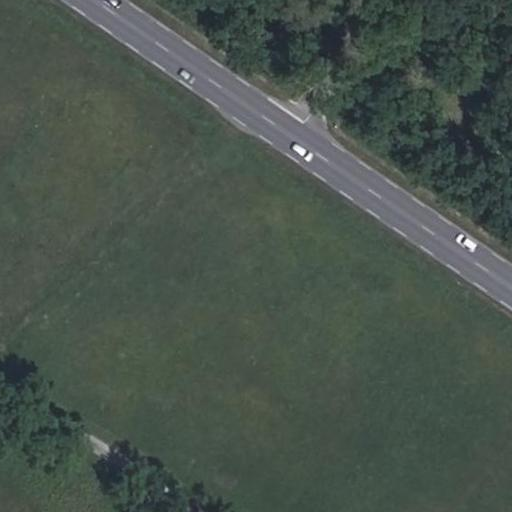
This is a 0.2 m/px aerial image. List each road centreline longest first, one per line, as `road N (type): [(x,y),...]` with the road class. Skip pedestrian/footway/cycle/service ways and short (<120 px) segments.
road 1 (primary): [(511,286),(95,0)]
road 2 (residential): [(181,511),(0,380)]
